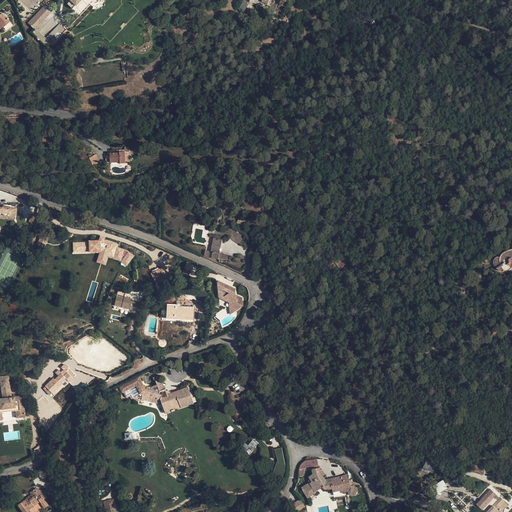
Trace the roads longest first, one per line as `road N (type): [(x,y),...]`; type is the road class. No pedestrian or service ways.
road 1 (residential): [(511,93),(457,40),(403,17),(374,22),(258,81),(180,109),(97,120),(0,107)]
road 2 (residential): [(229,336),(106,385),(72,413),(41,460),(0,473)]
road 3 (residential): [(0,183),(252,283)]
road 4 (unknown): [(275,306),(293,311),(358,365),(483,339)]
road 5 (residential): [(296,450),(229,336)]
